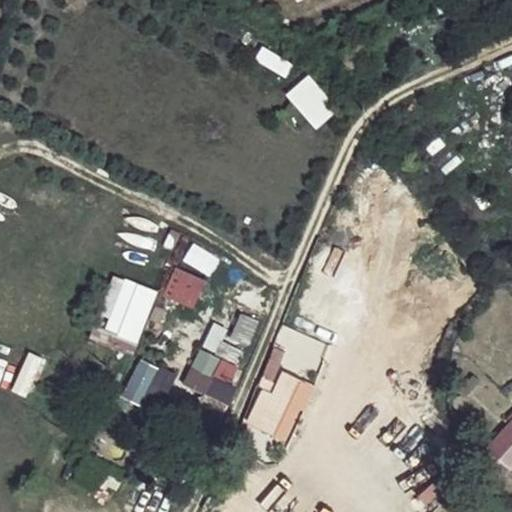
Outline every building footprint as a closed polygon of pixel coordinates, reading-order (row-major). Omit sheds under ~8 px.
[(359,54),(369,49),(363,38),(340,50),(352,72),(364,65),(359,54)] [(374,60),(369,49),(359,54),(364,65),(374,60)] [(309,72),(285,92),(315,127),(338,107),(309,72)] [(295,354),(278,346),(255,422),(291,442),(319,388),(286,371),(295,354)] [(141,401),(157,366),(138,357),(122,393),(141,401)] [(182,380),(212,396),(221,378),(191,362),(182,380)] [(212,396),(197,425),(213,433),(229,405),(212,396)] [(511,464),(511,417),(490,444),(511,466),(511,464)]
